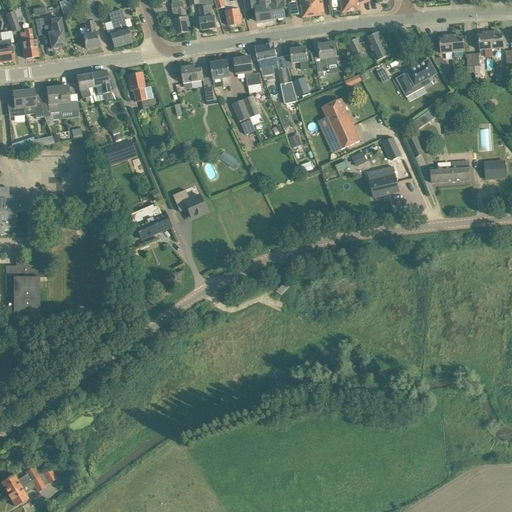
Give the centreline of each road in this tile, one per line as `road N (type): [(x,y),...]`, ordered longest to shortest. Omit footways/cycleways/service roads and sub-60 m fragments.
road 1 (tertiary): [(0,432),(237,270),(299,245),(511,217)]
road 2 (unclassified): [(411,16),(160,50)]
road 3 (unclassified): [(0,75),(160,50)]
